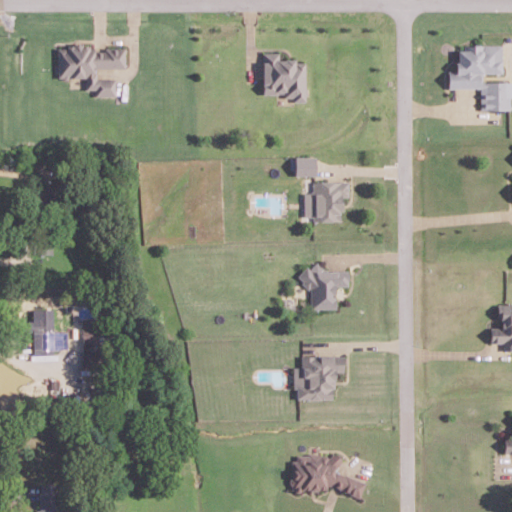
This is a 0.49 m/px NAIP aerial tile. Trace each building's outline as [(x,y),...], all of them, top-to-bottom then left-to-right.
[(57,77),(85,77),(85,88),(95,88),(95,95),(115,95),(115,78),(96,78),(96,67),(125,67),(125,48),(89,48),(89,44),(57,44),(57,77)] [(502,72),(502,45),(457,45),(457,70),(448,70),(448,87),(480,87),(480,109),(510,109),(510,96),(511,95),(511,80),(482,81),(482,72),(502,72)] [(262,51),(263,93),(283,93),(283,99),(305,99),(305,61),(296,61),(296,58),(279,58),(278,51),(262,51)] [(294,174),(315,174),(315,156),(295,155),(294,174)] [(303,216),(311,215),(311,220),(341,220),(341,196),(349,196),(348,179),(312,180),(312,192),(303,192),(303,216)] [(348,269),(321,270),(321,267),(301,267),(301,287),(309,287),(310,308),(335,307),(335,285),(348,284),(348,269)] [(511,349),(511,302),(498,303),(499,326),(489,326),(490,341),(502,341),(503,349),(511,349)] [(53,307),(32,308),(32,319),(28,319),(28,331),(32,331),(33,353),(54,353),(54,348),(66,348),(66,329),(53,329),(53,307)] [(100,365),(99,317),(81,317),(82,365),(100,365)] [(301,354),(301,366),(292,366),(292,388),(296,388),(296,397),(333,398),(333,371),(344,371),(344,355),(301,354)] [(511,437),(503,438),(503,452),(511,451),(511,437)] [(364,481),(335,470),(341,455),(335,453),(323,454),(320,453),(296,454),(291,467),(291,473),(290,476),(290,488),(291,489),(336,487),(359,496),(364,481)] [(55,511),(55,483),(39,482),(39,508),(36,508),(35,511),(55,511)]
